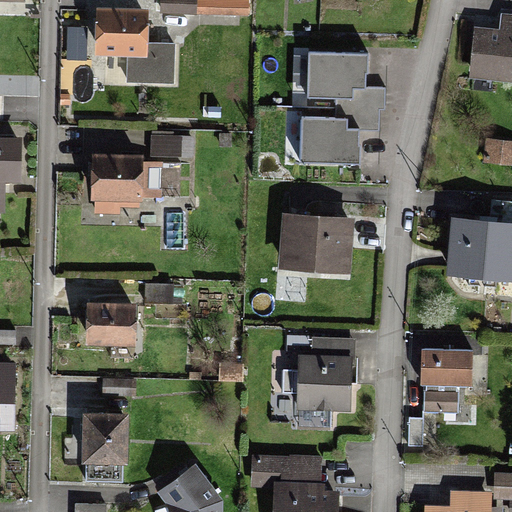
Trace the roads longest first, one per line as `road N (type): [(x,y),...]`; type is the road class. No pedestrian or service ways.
road 1 (residential): [(439,0),(396,195),(383,511)]
road 2 (residential): [(46,0),(35,511)]
